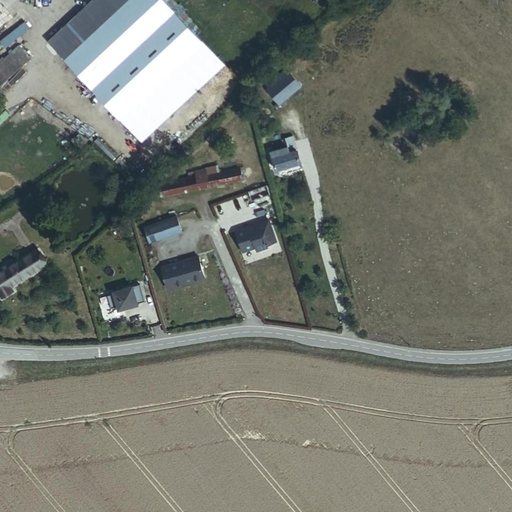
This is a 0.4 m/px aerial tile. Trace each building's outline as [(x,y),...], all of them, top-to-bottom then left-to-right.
[(88,0),(45,42),(121,117),(202,36),(203,34),(169,0),(88,0)] [(24,28),(19,21),(0,37),(0,46),(2,48),(24,28)] [(219,54),(202,36),(121,117),(139,134),(219,54)] [(0,87),(32,59),(19,45),(0,62),(0,87)] [(312,82),(299,68),(278,86),(290,101),(312,82)] [(295,144),(279,148),(284,166),(310,159),(302,133),(293,136),(295,144)] [(219,162),(199,167),(199,173),(167,181),(169,194),(248,177),(246,163),(225,168),(219,162)] [(155,222),(161,237),(192,226),(187,211),(155,222)] [(288,240),(281,218),(247,229),(254,250),(267,246),(268,249),(279,246),(278,243),(288,240)] [(42,264),(47,270),(56,263),(42,247),(0,278),(0,289),(2,293),(42,264)] [(215,274),(208,253),(172,263),(178,285),(215,274)] [(25,286),(47,270),(42,264),(2,293),(7,299),(15,293),(20,298),(28,291),(25,286)] [(135,285),(137,302),(143,301),(140,284),(135,285)] [(134,287),(109,292),(111,306),(116,305),(118,312),(138,308),(134,287)]
